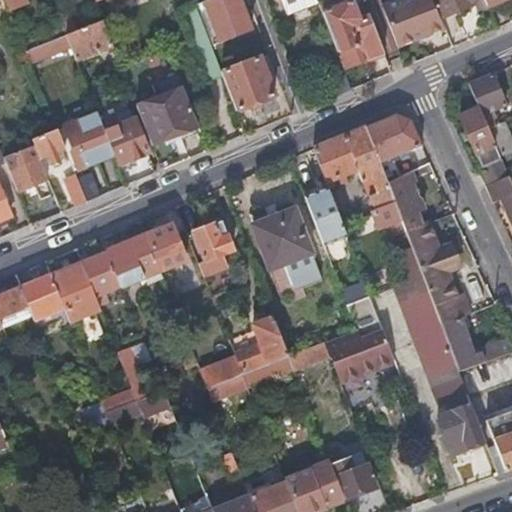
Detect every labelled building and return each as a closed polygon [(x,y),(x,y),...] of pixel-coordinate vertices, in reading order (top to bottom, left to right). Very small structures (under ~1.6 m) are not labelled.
[(4,0),(9,10),(24,4),(22,0),(4,0)] [(252,27),(241,0),(203,0),(198,2),(200,7),(206,5),(220,41),(252,27)] [(342,66),(383,51),(369,13),(357,18),(351,0),(339,5),(336,0),(322,0),(318,2),(338,54),(342,66)] [(424,34),(444,27),(439,16),(432,0),(393,0),(382,4),(397,44),(418,36),(416,33),(423,31),(424,34)] [(474,0),(432,0),(439,16),(475,1),(474,0)] [(221,70),(213,49),(197,6),(180,12),(206,82),(223,76),(221,70)] [(66,35),(76,31),(69,13),(59,17),(66,35)] [(110,18),(102,21),(105,27),(112,23),(110,18)] [(105,27),(102,21),(76,31),(66,35),(71,46),(76,60),(112,44),(105,27)] [(71,46),(66,35),(25,51),(30,62),(71,46)] [(337,94),(350,88),(342,66),(338,54),(325,59),(337,94)] [(223,76),(236,110),(274,95),(260,56),(221,70),(223,76)] [(504,105),(491,73),(467,83),(478,107),(494,145),(509,139),(499,116),(494,118),(491,110),(504,105)] [(112,80),(88,90),(92,100),(116,90),(112,80)] [(152,145),(197,126),(182,87),(136,106),(152,145)] [(500,158),(494,145),(478,107),(459,115),(480,167),(500,158)] [(114,154),(118,165),(148,152),(134,118),(132,114),(130,114),(128,109),(117,114),(121,124),(105,131),(114,154)] [(105,131),(98,113),(65,126),(58,130),(65,148),(74,170),(78,169),(114,154),(105,131)] [(378,163),(379,165),(393,159),(422,147),(421,145),(409,120),(394,114),(365,126),(379,162),(378,163)] [(383,227),(384,227),(383,227),(400,220),(387,183),(385,182),(384,180),(379,165),(378,163),(379,162),(365,126),(312,149),(319,168),(321,173),(327,188),(337,215),(345,212),(335,186),(333,187),(331,180),(357,170),(362,182),(371,178),(377,193),(369,196),(375,210),(377,210),(383,227)] [(56,151),(65,148),(58,130),(57,128),(32,138),(34,144),(39,158),(48,154),(50,161),(53,163),(58,161),(58,157),(56,151)] [(48,179),(39,158),(34,144),(3,157),(5,161),(17,191),(48,179)] [(484,186),(508,176),(500,158),(480,167),(482,171),(478,172),(484,186)] [(393,159),(379,165),(384,180),(399,175),(393,159)] [(86,201),(101,195),(91,172),(77,178),(86,201)] [(387,183),(400,220),(405,233),(421,226),(411,199),(416,197),(412,184),(414,183),(410,173),(402,176),(401,174),(399,175),(384,180),(385,182),(387,183)] [(511,186),(508,176),(484,186),(492,202),(500,199),(511,226),(511,186)] [(75,205),(86,201),(77,178),(77,177),(66,181),(75,205)] [(322,246),(345,237),(337,215),(327,188),(304,197),(322,246)] [(0,225),(8,222),(9,217),(11,216),(0,190),(0,225)] [(428,214),(431,222),(446,216),(443,208),(428,214)] [(250,225),(267,270),(282,265),(292,288),(319,278),(293,210),(250,225)] [(383,227),(384,227),(388,239),(405,233),(400,220),(383,227)] [(198,264),(203,276),(227,266),(222,254),(233,250),(227,235),(221,221),(215,223),(198,230),(193,232),(204,261),(198,263),(198,264)] [(440,326),(458,319),(470,314),(465,300),(459,302),(447,271),(453,269),(456,268),(446,244),(437,248),(428,223),(421,226),(405,233),(411,248),(427,291),(440,326)] [(171,224),(145,235),(159,270),(159,271),(185,260),(171,224)] [(159,270),(145,235),(113,249),(105,252),(81,262),(97,304),(103,302),(100,295),(159,270)] [(105,252),(113,249),(110,243),(103,246),(105,252)] [(392,288),(398,302),(427,291),(411,248),(394,255),(405,283),(392,288)] [(99,309),(97,304),(81,262),(81,261),(49,274),(63,308),(68,322),(99,309)] [(459,302),(465,300),(453,269),(447,271),(459,302)] [(33,320),(63,308),(49,274),(20,287),(28,307),(33,320)] [(345,306),(368,297),(362,282),(339,290),(345,306)] [(0,319),(28,307),(20,287),(14,289),(12,284),(0,288),(0,293),(1,295),(0,295),(0,319)] [(429,376),(455,366),(440,326),(427,291),(398,302),(429,376)] [(355,330),(354,330),(355,332),(325,343),(340,383),(393,363),(368,297),(345,306),(355,330)] [(287,356),(272,317),(252,324),(260,345),(234,355),(235,358),(241,374),(287,356)] [(511,340),(511,338),(500,342),(478,351),(479,354),(473,356),(458,319),(440,326),(455,366),(457,372),(504,354),(511,351),(511,340)] [(302,350),(308,364),(328,356),(323,342),(302,350)] [(186,369),(196,365),(188,346),(178,350),(186,369)] [(136,400),(148,396),(128,347),(117,352),(131,388),(136,400)] [(308,364),(302,350),(287,356),(292,370),(308,364)] [(247,388),(293,371),(292,370),(287,356),(241,374),(241,375),(247,388)] [(241,375),(241,374),(235,358),(198,372),(205,389),(241,375)] [(300,389),(293,371),(247,388),(254,407),(300,389)] [(241,375),(205,389),(210,402),(247,388),(241,375)] [(104,413),(136,400),(131,388),(100,401),(104,413)] [(143,417),(170,406),(163,390),(148,396),(136,400),(141,412),(143,417)] [(141,412),(136,400),(104,413),(109,424),(141,412)] [(477,424),(470,405),(437,417),(451,455),(484,443),(477,424)] [(511,410),(477,424),(484,443),(496,475),(511,469),(511,410)] [(211,475),(201,450),(189,455),(199,479),(211,475)] [(238,471),(230,453),(220,457),(227,475),(238,471)] [(354,469),(365,465),(361,453),(349,457),(354,469)] [(329,465),(342,500),(374,488),(365,465),(354,469),(349,457),(329,465)] [(295,511),(312,511),(342,500),(329,465),(283,481),(284,482),(295,511)] [(275,478),(245,490),(248,496),(277,485),(275,478)] [(277,485),(248,496),(253,511),(295,511),(284,482),(277,485)] [(253,511),(248,496),(211,510),(211,511),(253,511)] [(209,511),(211,511),(211,510),(207,499),(180,510),(180,511),(209,511)]
